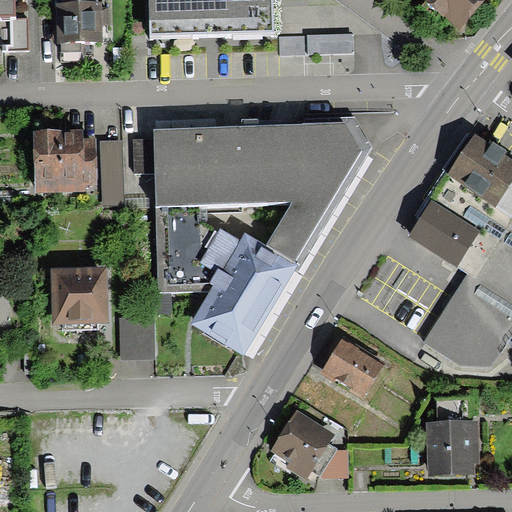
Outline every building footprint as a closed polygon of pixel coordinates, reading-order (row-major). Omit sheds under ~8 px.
[(12,0),(0,0),(0,59),(30,59),(29,25),(13,26),(12,0)] [(273,0),(150,0),(151,47),(275,44),(273,0)] [(420,0),(459,34),(489,0),(420,0)] [(97,53),(97,11),(52,12),(53,53),(97,53)] [(356,36),(281,38),(281,56),(356,54),(356,36)] [(160,296),(212,295),(247,238),(295,267),(362,156),(352,140),(344,128),(242,131),(155,134),(155,140),(156,176),(160,296)] [(155,140),(134,141),(135,176),(156,176),(155,140)] [(511,165),(475,140),(409,241),(468,277),(424,344),(462,369),(491,370),(511,337),(511,165)] [(89,141),(26,142),(27,200),(90,199),(89,141)] [(120,208),(120,145),(97,145),(98,208),(120,208)] [(190,330),(243,361),(266,324),(300,270),(295,267),(247,238),(212,295),(198,317),(190,330)] [(57,322),(105,321),(104,276),(55,277),(57,322)] [(155,361),(154,320),(119,321),(121,362),(155,361)] [(382,371),(340,344),(320,375),(362,402),(382,371)] [(268,458),(312,482),(347,481),(346,452),(336,452),(327,447),(333,438),(292,415),(268,458)] [(479,425),(428,426),(430,482),(475,480),(474,466),(481,465),(479,425)]
